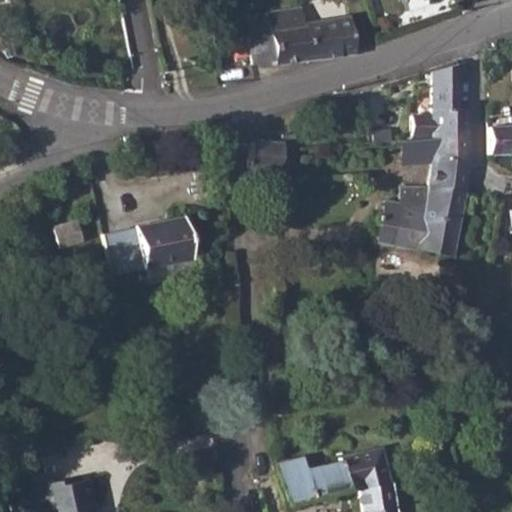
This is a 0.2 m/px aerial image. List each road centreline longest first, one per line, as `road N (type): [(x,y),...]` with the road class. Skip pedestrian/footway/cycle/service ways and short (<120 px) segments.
road 1 (residential): [(261,467),(230,109)]
road 2 (residential): [(230,109),(471,27)]
road 3 (residential): [(471,27),(479,181),(511,186)]
road 4 (residential): [(71,111),(152,116),(230,109)]
